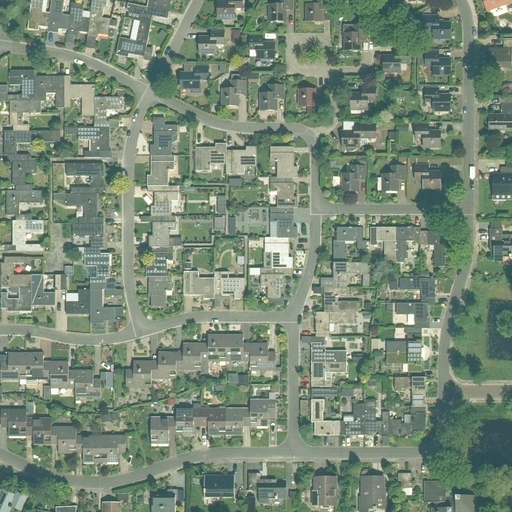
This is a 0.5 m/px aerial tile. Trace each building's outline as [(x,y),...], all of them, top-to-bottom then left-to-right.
[(40,27),(48,28),(49,28),(51,13),(50,13),(43,13),(44,0),(45,0),(47,0),(46,0),(31,0),(28,30),(39,31),(40,27)] [(49,28),(48,28),(48,33),(59,34),(59,30),(68,31),(69,31),(70,16),(63,15),(65,0),(52,0),(50,13),(51,13),(49,28)] [(88,34),(87,38),(98,39),(99,35),(108,36),(110,21),(103,20),(104,8),(106,8),(107,0),(105,0),(92,0),(90,19),(88,34)] [(168,0),(153,0),(152,9),(170,13),(172,1),(168,0)] [(242,9),(242,12),(243,12),(242,0),(229,0),(229,2),(217,2),(217,21),(218,21),(218,18),(235,18),(235,9),(242,9)] [(266,22),(266,23),(286,23),(286,11),(293,11),(292,0),(278,0),(279,5),(269,5),(269,22),(266,22)] [(304,22),(304,23),(323,23),(323,11),(330,11),(329,0),(315,0),(316,5),(307,5),(306,22),(304,22)] [(490,17),(488,12),(511,3),(509,0),(482,0),(489,17),(490,17)] [(69,31),(68,31),(68,35),(79,37),(79,33),(88,34),(90,19),(83,18),(84,9),(84,5),(72,3),(70,16),(69,31)] [(168,20),(170,13),(152,9),(128,4),(127,12),(140,14),(138,21),(140,22),(140,21),(152,24),(153,17),(168,20)] [(450,40),(450,42),(451,42),(451,23),(439,23),(439,16),(425,16),(425,33),(426,33),(426,30),(433,30),(433,40),(450,40)] [(145,58),(152,24),(140,21),(140,22),(136,42),(120,39),(116,56),(129,58),(129,55),(145,58)] [(342,51),(361,51),(361,39),(368,39),(368,26),(351,26),(354,26),(354,34),(345,34),(345,51),(342,51)] [(200,57),(200,54),(216,54),(216,45),(224,45),(224,48),(225,31),(211,31),(211,38),(199,37),(199,57),(200,57)] [(274,60),(274,63),(275,63),(275,43),(263,43),(263,36),(249,37),(249,53),(250,53),(250,50),(257,50),(257,60),(274,60)] [(489,75),(489,68),(511,68),(511,50),(511,39),(504,40),(504,50),(489,50),(489,75)] [(408,64),(408,67),(409,67),(409,50),(395,50),(395,57),(383,57),(383,76),(384,76),(384,73),(401,74),(401,64),(408,64)] [(450,76),(450,79),(451,78),(451,59),(439,59),(439,52),(425,52),(425,69),(426,69),(426,67),(433,67),(433,76),(450,76)] [(201,94),(201,90),(201,81),(208,81),(208,84),(209,84),(209,67),(195,67),(195,73),(180,73),(180,93),(181,93),(181,90),(192,90),(192,94),(201,94)] [(35,102),(35,77),(35,71),(34,71),(34,72),(11,72),(11,71),(10,71),(10,84),(22,84),(22,95),(19,95),(19,96),(20,101),(20,102),(35,102)] [(58,77),(35,77),(35,102),(42,102),(47,102),(47,95),(58,95),(58,109),(65,109),(65,89),(65,77),(64,77),(59,77),(58,77)] [(239,107),(239,95),(245,95),(246,81),(228,81),(228,82),(231,82),(231,89),(222,89),(222,106),(219,106),(219,107),(239,107)] [(82,117),(94,117),(95,117),(95,98),(95,86),(94,86),(71,86),(70,86),(70,89),(65,89),(65,109),(71,109),(71,99),(82,99),(82,117)] [(258,110),(258,111),(277,111),(277,100),(284,100),(284,86),(267,86),(267,87),(270,87),(270,93),(261,93),(260,110),(258,110)] [(375,101),(375,104),(376,104),(376,87),(362,87),(362,94),(350,94),(350,113),(351,113),(351,111),(368,111),(368,101),(375,101)] [(450,112),(450,115),(451,115),(451,95),(439,95),(439,88),(425,89),(425,105),(426,105),(426,103),(433,103),(433,112),(450,112)] [(305,115),(323,115),(322,102),(316,102),(316,90),(296,90),(296,91),(299,91),(299,107),(308,107),(308,115),(305,115)] [(118,98),(95,98),(95,117),(94,117),(94,128),(109,128),(109,123),(110,123),(110,122),(107,122),(107,111),(119,111),(119,98),(118,98)] [(42,114),(42,102),(35,102),(20,102),(20,101),(10,101),(10,102),(11,102),(11,126),(10,126),(14,126),(14,132),(29,132),(29,126),(24,126),(24,114),(42,114)] [(489,115),(489,132),(489,137),(489,132),(511,131),(511,103),(495,104),(495,105),(501,105),(501,112),(502,112),(502,115),(489,115)] [(343,148),(345,148),(346,150),(349,152),(353,152),(357,150),(358,148),(360,148),(360,139),(367,139),(367,143),(368,143),(368,139),(376,139),(376,125),(368,125),(368,123),(367,123),(367,125),(354,125),(354,131),(342,131),(342,151),(343,151),(343,148)] [(415,125),(415,132),(415,142),(416,142),(416,139),(424,139),(424,148),(440,148),(440,151),(441,151),(441,132),(429,132),(429,125),(415,125)] [(171,157),(171,156),(171,144),(178,140),(178,132),(178,126),(155,126),(155,132),(155,142),(157,142),(157,146),(151,146),(151,157),(154,157),(171,157)] [(85,152),(85,159),(101,159),(101,158),(100,158),(100,153),(110,153),(110,152),(109,152),(109,129),(110,129),(110,128),(109,128),(94,128),(79,128),(79,141),(97,141),(97,152),(85,152)] [(36,132),(29,132),(14,132),(4,132),(5,132),(5,156),(4,156),(8,156),(8,162),(13,162),(29,162),(29,156),(17,156),(17,144),(36,144),(36,132)] [(381,142),(378,150),(384,152),(387,145),(381,142)] [(226,162),(227,162),(227,145),(216,145),(216,151),(211,151),(211,148),(202,148),(202,158),(197,158),(197,148),(196,148),(196,172),(210,172),(210,165),(226,165),(226,162)] [(232,162),(227,162),(226,162),(226,165),(226,175),(241,175),(241,168),(257,168),(257,147),(246,147),(246,154),(242,154),(242,151),(232,151),(232,162)] [(283,178),(283,179),(298,179),(298,168),(292,168),(292,164),(294,164),(294,154),(291,154),(291,149),(294,149),(294,148),(270,148),(270,163),(278,163),(278,178),(283,178)] [(175,156),(171,156),(171,157),(154,157),(155,163),(151,163),(151,172),(154,172),(154,176),(147,176),(148,187),(158,187),(168,187),(168,186),(168,171),(175,171),(175,156)] [(38,162),(29,162),(13,162),(13,186),(16,186),(16,192),(32,192),(32,186),(26,186),(26,174),(38,174),(38,162)] [(440,189),(440,192),(441,192),(441,173),(429,173),(429,166),(416,166),(416,164),(415,164),(415,184),(416,184),(416,180),(424,180),(424,189),(440,189)] [(71,189),(71,195),(79,195),(94,195),(94,189),(104,189),(104,188),(103,188),(103,165),(104,165),(67,165),(67,177),(91,177),(91,189),(71,189)] [(339,192),(339,193),(359,193),(359,181),(366,181),(366,167),(349,167),(349,168),(352,168),(352,175),(342,175),(342,192),(339,192)] [(380,193),(399,193),(399,181),(406,181),(406,167),(389,167),(389,168),(392,168),(392,175),(382,175),(382,192),(380,192),(380,193)] [(511,195),(511,168),(506,169),(506,176),(492,176),(492,202),(493,202),(493,196),(511,195)] [(278,178),(271,178),(271,193),(278,193),(278,208),(293,208),(293,209),(298,209),(298,198),(292,198),(292,194),(294,194),(294,184),(283,184),(283,179),(283,178),(278,178)] [(178,186),(168,186),(168,187),(158,187),(158,193),(154,193),(154,202),(157,202),(157,207),(151,207),(151,217),(153,217),(172,217),(171,202),(178,201),(178,186)] [(32,222),(32,221),(32,215),(20,215),(20,204),(44,204),(44,191),(32,192),(16,192),(7,192),(7,216),(16,216),(16,221),(16,222),(32,222)] [(79,219),(79,224),(79,225),(94,225),(94,219),(98,219),(97,219),(97,195),(98,195),(94,195),(79,195),(71,195),(67,195),(67,207),(85,207),(85,219),(79,219)] [(278,208),(270,208),(270,223),(278,223),(278,239),(287,239),(298,239),(298,228),(291,228),(291,224),(294,224),(294,214),(293,214),(293,209),(293,208),(278,208)] [(170,247),(170,232),(176,232),(176,217),(172,217),(153,217),(153,233),(155,233),(155,237),(149,237),(149,248),(150,248),(150,247),(170,247)] [(44,221),(32,221),(32,222),(16,222),(16,221),(13,221),(13,222),(13,245),(13,246),(17,246),(17,252),(16,252),(43,252),(43,246),(26,246),(26,234),(44,234),(44,221)] [(104,225),(94,225),(79,225),(79,224),(73,224),(73,237),(91,237),(91,249),(85,249),(85,255),(100,255),(100,254),(100,249),(104,249),(104,248),(103,248),(103,225),(104,225)] [(334,241),(334,264),(346,264),(346,254),(345,254),(345,242),(358,242),(358,249),(362,249),(362,254),(366,254),(366,241),(362,241),(362,228),(337,228),(337,241),(334,241)] [(396,260),(396,228),(371,228),(371,246),(377,246),(377,242),(384,242),(384,264),(396,264),(396,260)] [(396,260),(407,260),(407,242),(414,242),(414,244),(420,244),(420,232),(421,232),(421,228),(396,228),(396,260)] [(420,244),(420,246),(434,246),(434,268),(445,268),(445,257),(449,257),(449,242),(445,242),(445,232),(421,232),(420,232),(420,244)] [(502,261),(502,258),(511,257),(511,240),(510,240),(510,235),(489,236),(489,252),(490,252),(490,250),(494,250),(494,262),(503,262),(503,261),(502,261)] [(272,269),(273,270),(292,270),(292,258),(286,258),(286,255),(289,254),(289,245),(287,245),(287,239),(278,239),(265,239),(265,253),(272,253),(272,269)] [(167,278),(167,277),(167,262),(174,262),(174,247),(170,247),(150,247),(150,248),(150,263),(153,263),(153,267),(146,267),(146,278),(149,278),(167,278)] [(110,254),(100,254),(100,255),(85,255),(85,268),(97,267),(97,279),(90,279),(90,285),(106,285),(106,279),(110,279),(110,278),(110,255),(110,254)] [(31,288),(31,276),(14,276),(14,265),(24,265),(24,258),(4,258),(4,259),(5,259),(5,264),(1,264),(1,265),(1,288),(0,288),(0,289),(19,289),(19,288),(31,288)] [(368,264),(346,264),(334,264),(334,288),(334,289),(338,289),(348,289),(348,275),(368,275),(368,264)] [(273,270),(272,269),(260,269),(260,284),(267,284),(267,300),(282,300),(282,285),(284,285),(284,275),(273,275),(273,270)] [(215,300),(215,292),(214,292),(214,280),(199,280),(199,273),(184,273),(184,296),(199,296),(199,294),(204,294),(204,300),(215,300)] [(214,273),(214,280),(214,292),(215,292),(220,292),(220,297),(230,296),(230,294),(234,294),(234,300),(245,300),(245,279),(229,279),(229,273),(214,273)] [(44,276),(31,276),(31,288),(31,306),(32,306),(55,306),(55,307),(56,307),(56,294),(44,294),(44,276)] [(149,278),(149,293),(151,293),(152,308),(167,308),(166,292),(173,292),(172,277),(167,277),(167,278),(149,278)] [(421,291),(421,304),(428,304),(428,305),(435,305),(435,279),(400,279),(400,291),(421,291)] [(90,285),(90,291),(91,291),(91,315),(90,315),(90,324),(91,324),(103,324),(104,324),(104,319),(108,319),(108,321),(115,321),(115,322),(115,308),(103,309),(103,291),(106,291),(106,290),(106,285),(90,285)] [(32,313),(32,306),(31,306),(31,288),(19,288),(19,289),(19,300),(8,300),(8,294),(2,294),(2,310),(2,309),(7,309),(7,313),(8,313),(31,313),(32,313)] [(334,289),(334,288),(324,288),(324,313),(324,314),(356,313),(356,314),(359,314),(359,303),(338,303),(338,295),(348,295),(348,289),(338,289),(334,289)] [(67,315),(90,315),(91,315),(91,291),(90,291),(78,291),(78,303),(66,303),(66,316),(67,316),(67,315)] [(428,330),(428,305),(428,304),(421,304),(397,304),(397,315),(414,315),(414,329),(422,329),(422,330),(428,330)] [(356,324),(356,314),(356,313),(324,314),(324,313),(316,313),(316,338),(326,338),(330,338),(330,324),(356,324)] [(422,354),(422,330),(422,329),(414,329),(405,329),(406,335),(408,335),(408,343),(387,343),(387,354),(422,354)] [(405,330),(397,330),(398,339),(405,339),(405,330)] [(208,350),(202,350),(201,350),(201,362),(225,362),(225,366),(226,366),(226,336),(208,336),(208,350)] [(243,336),(226,336),(226,366),(226,362),(250,362),(251,362),(251,350),(250,350),(243,350),(243,336)] [(326,351),(326,338),(316,338),(312,338),(312,363),(347,363),(347,351),(326,351)] [(183,359),(176,359),(176,371),(177,371),(200,371),(200,375),(201,375),(201,362),(201,350),(202,350),(202,345),(183,345),(183,359)] [(250,345),(250,350),(251,350),(251,362),(250,362),(250,375),(251,375),(251,371),(276,371),(276,353),(275,353),(275,357),(268,357),(268,345),(250,345)] [(177,384),(177,371),(176,371),(176,359),(176,353),(159,353),(159,368),(152,368),(151,368),(151,380),(152,380),(176,380),(176,384),(177,384)] [(1,380),(26,380),(26,354),(8,354),(9,369),(1,369),(1,380)] [(26,380),(51,380),(51,368),(44,368),(44,354),(26,354),(26,380)] [(422,379),(422,378),(422,354),(387,354),(387,365),(408,365),(408,378),(408,379),(422,379)] [(151,368),(152,368),(152,362),(134,362),(134,375),(126,375),(126,389),(151,389),(151,393),(152,393),(152,380),(151,380),(151,368)] [(51,389),(76,389),(76,377),(69,377),(69,363),(51,363),(51,368),(51,380),(51,389)] [(347,374),(347,363),(312,363),(312,388),(331,388),(331,381),(326,381),(326,374),(347,374)] [(76,389),(76,398),(101,398),(101,386),(94,386),(93,371),(75,372),(76,377),(76,389)] [(426,378),(422,378),(422,379),(408,379),(408,378),(395,378),(395,389),(412,389),(412,407),(426,407),(426,405),(425,405),(425,398),(426,398),(426,378)] [(250,397),(250,410),(251,410),(251,422),(250,422),(250,431),(251,431),(251,427),(268,427),(268,415),(275,415),(275,419),(276,419),(276,401),(251,401),(251,397),(250,397)] [(340,436),(340,422),(323,422),(323,411),(324,411),(324,401),(312,401),(312,423),(315,423),(315,436),(340,436)] [(364,401),(364,405),(365,405),(365,436),(389,436),(389,422),(376,422),(376,401),(364,401)] [(176,410),(176,418),(176,430),(176,440),(177,440),(177,436),(194,436),(194,422),(200,422),(200,428),(201,428),(201,406),(201,404),(194,404),(194,410),(176,410)] [(340,436),(365,436),(365,405),(364,405),(353,405),(353,417),(343,417),(343,422),(340,422),(340,436)] [(225,440),(226,440),(226,410),(209,410),(209,406),(201,406),(201,428),(201,421),(208,421),(208,436),(225,436),(225,440)] [(426,433),(426,407),(412,407),(411,407),(411,424),(401,424),(401,421),(389,421),(389,422),(389,436),(413,436),(413,433),(426,433)] [(26,419),(27,419),(27,410),(1,410),(1,423),(9,423),(9,437),(27,437),(27,431),(26,431),(26,419)] [(226,410),(226,440),(226,436),(243,436),(243,422),(250,422),(251,422),(251,410),(250,410),(226,410)] [(176,418),(151,418),(151,449),(152,449),(152,445),(169,445),(169,430),(176,430),(176,418)] [(51,428),(52,428),(52,419),(27,419),(26,419),(26,431),(27,431),(34,431),(34,446),(51,446),(51,440),(51,428)] [(51,440),(58,440),(58,454),(77,454),(77,449),(76,449),(76,436),(77,436),(77,428),(52,428),(51,428),(51,440)] [(76,449),(77,449),(83,449),(83,463),(101,463),(101,436),(77,436),(76,436),(76,449)] [(101,436),(101,463),(118,463),(118,449),(126,449),(126,436),(101,436)] [(268,504),(268,500),(286,500),(286,482),(276,482),(276,481),(260,481),(260,474),(249,474),(249,491),(259,491),(259,504),(268,504)] [(398,474),(398,489),(395,489),(395,495),(402,495),(402,489),(412,489),(412,474),(398,474)] [(234,498),(234,500),(235,500),(235,476),(234,476),(234,478),(213,478),(213,476),(205,476),(204,476),(204,500),(205,500),(204,498),(234,498)] [(314,478),(314,492),(313,492),(313,506),(319,506),(319,507),(337,507),(336,478),(314,478)] [(361,478),(361,499),(359,499),(359,511),(375,511),(375,509),(386,509),(386,498),(384,498),(384,478),(361,478)] [(452,511),(452,509),(455,509),(454,511),(474,511),(475,496),(476,496),(455,496),(455,497),(445,497),(445,482),(444,482),(444,483),(425,483),(425,502),(424,502),(424,503),(434,503),(434,508),(431,508),(432,508),(432,511),(452,511)] [(0,511),(10,511),(13,507),(21,511),(27,497),(16,492),(15,495),(10,493),(9,496),(4,493),(5,492),(0,489),(0,511)] [(178,503),(178,490),(168,490),(168,495),(154,495),(154,492),(154,507),(152,507),(151,511),(175,511),(176,503),(178,503)] [(120,511),(121,503),(103,503),(102,511),(120,511)]
